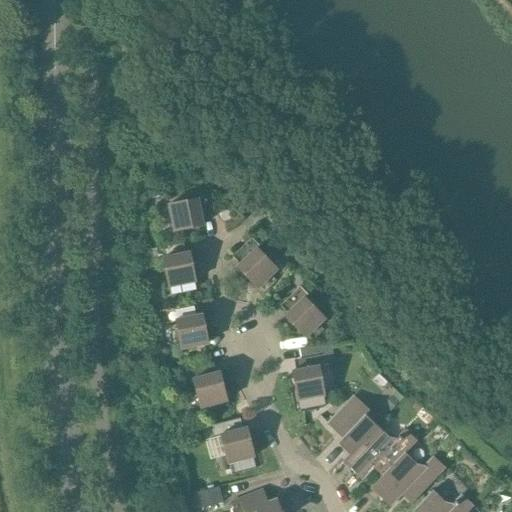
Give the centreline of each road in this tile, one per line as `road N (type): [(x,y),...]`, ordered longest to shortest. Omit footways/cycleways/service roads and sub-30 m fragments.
road 1 (tertiary): [(80,511),(55,328),(54,1)]
road 2 (residential): [(262,398),(273,352),(248,311),(223,313),(245,387)]
road 3 (residential): [(336,511),(323,483),(290,464),(262,398)]
